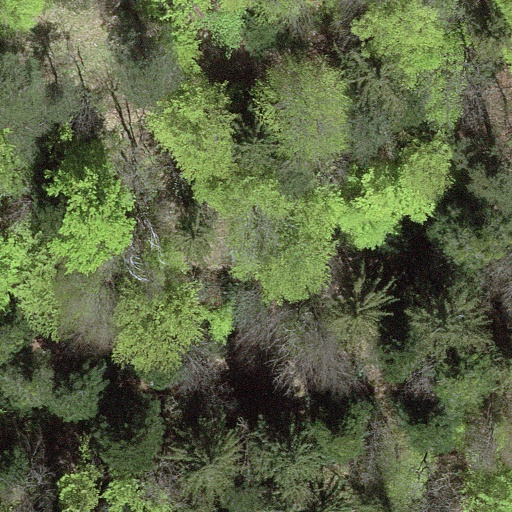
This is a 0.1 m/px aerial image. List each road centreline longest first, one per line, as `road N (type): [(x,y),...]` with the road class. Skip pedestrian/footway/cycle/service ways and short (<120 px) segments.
road 1 (track): [(442,0),(310,51),(114,107),(35,120),(0,110)]
road 2 (track): [(372,511),(430,480),(511,455)]
